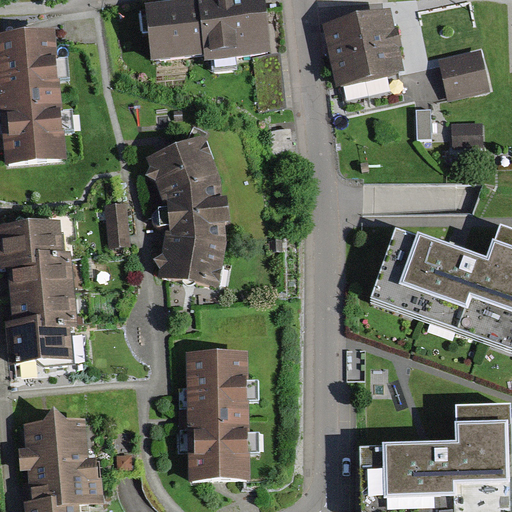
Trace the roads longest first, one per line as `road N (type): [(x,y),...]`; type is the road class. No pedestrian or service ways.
road 1 (residential): [(320,508),(319,201),(301,11)]
road 2 (unknown): [(320,341),(511,402)]
road 3 (residential): [(301,11),(435,0)]
